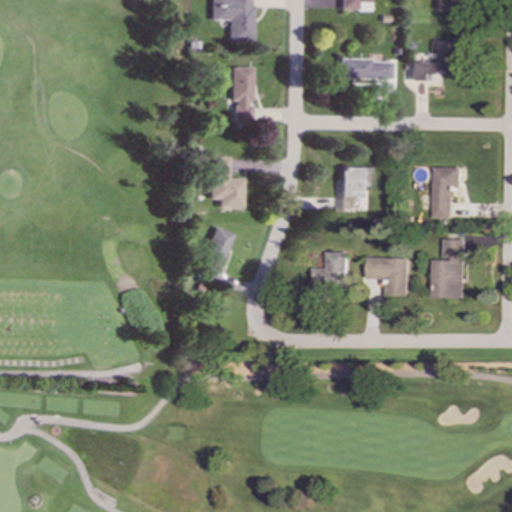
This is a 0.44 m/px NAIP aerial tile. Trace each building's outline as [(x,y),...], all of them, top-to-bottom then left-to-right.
[(206,0),(206,19),(224,19),(224,39),(248,40),(248,0),(206,0)] [(337,0),(337,9),(367,9),(367,0),(337,0)] [(434,0),(434,9),(456,9),(456,0),(434,0)] [(408,80),(427,81),(427,73),(456,74),(456,41),(433,41),(432,61),(409,61),(408,80)] [(389,59),(337,59),(336,78),(388,78),(389,59)] [(249,66),(228,66),(227,121),(248,122),(249,66)] [(239,207),(240,177),(225,177),(225,156),(207,156),(206,198),(215,199),(215,206),(239,207)] [(368,166),(338,166),(337,211),(357,212),(357,191),(367,191),(368,166)] [(432,218),(450,218),(450,198),(454,198),(454,189),(459,189),(459,168),(432,167),(432,218)] [(230,233),(213,225),(197,262),(214,269),(230,233)] [(431,299),(463,299),(463,240),(442,239),(442,260),(432,260),(431,299)] [(347,253),(327,253),(326,268),(312,268),(312,294),(346,295),(347,253)] [(408,258),(367,258),(366,279),(385,280),(385,298),(407,298),(408,258)]
